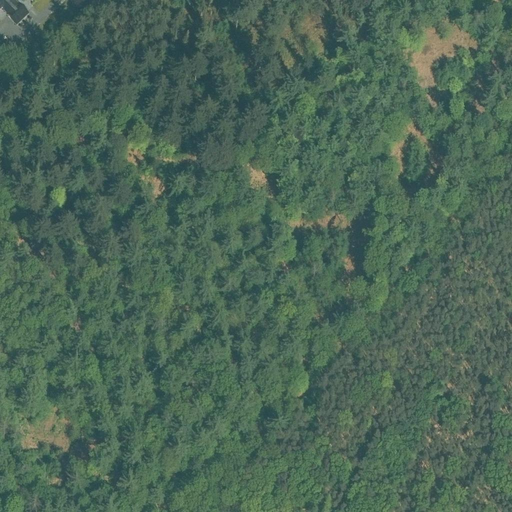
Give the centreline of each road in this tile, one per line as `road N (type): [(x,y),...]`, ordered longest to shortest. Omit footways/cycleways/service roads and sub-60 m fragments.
road 1 (track): [(161,511),(276,421),(386,311),(449,236),(511,134)]
road 2 (track): [(0,95),(103,0)]
